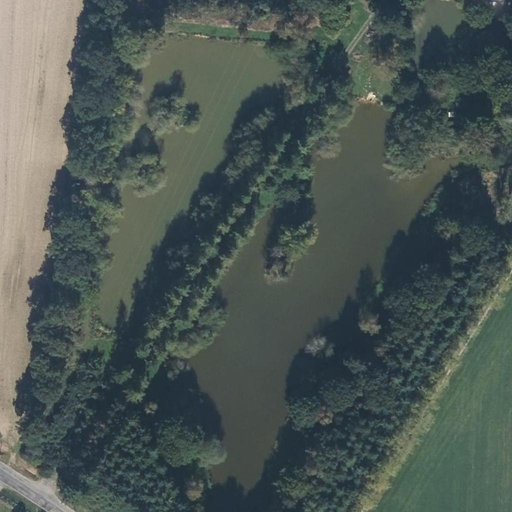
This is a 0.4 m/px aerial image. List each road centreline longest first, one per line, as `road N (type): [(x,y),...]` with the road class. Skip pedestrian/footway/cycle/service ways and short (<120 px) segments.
road 1 (track): [(35,496),(381,0)]
road 2 (track): [(331,511),(511,218)]
road 3 (track): [(358,511),(511,262)]
